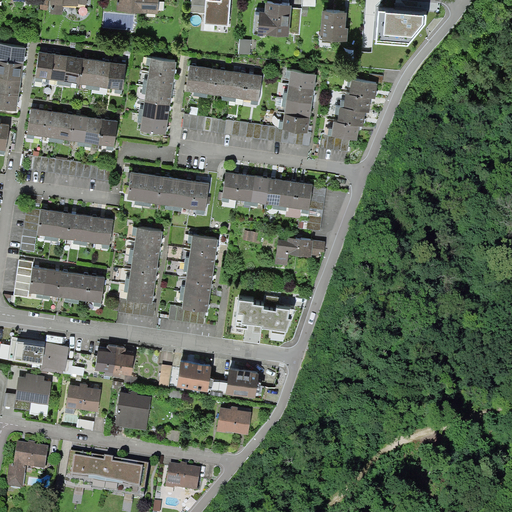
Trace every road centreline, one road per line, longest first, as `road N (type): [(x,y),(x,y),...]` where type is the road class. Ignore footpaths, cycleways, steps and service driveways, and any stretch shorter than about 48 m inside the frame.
road 1 (residential): [(297,359),(0,313)]
road 2 (residential): [(2,423),(241,465)]
road 3 (track): [(511,406),(384,450),(329,511)]
road 4 (residential): [(364,176),(406,78),(460,8)]
road 5 (residential): [(297,359),(364,176)]
road 6 (residential): [(364,176),(180,146)]
road 7 (residential): [(241,465),(278,418),(297,359)]
